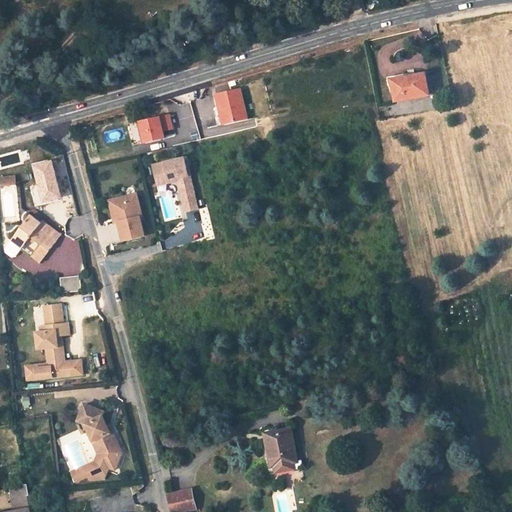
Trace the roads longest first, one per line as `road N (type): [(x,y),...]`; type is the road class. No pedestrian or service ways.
road 1 (tertiary): [(59,115),(409,13),(485,0)]
road 2 (residential): [(59,115),(164,511)]
